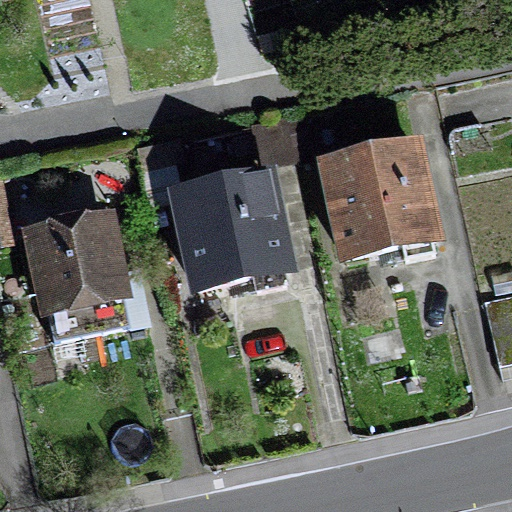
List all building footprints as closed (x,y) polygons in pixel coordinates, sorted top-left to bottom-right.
[(425,240),(411,165),(331,181),(345,255),(425,240)] [(0,181),(0,242),(9,242),(0,181)] [(280,276),(266,204),(187,219),(201,291),(280,276)] [(123,331),(105,238),(42,250),(60,343),(123,331)] [(511,300),(484,307),(498,366),(511,362),(511,300)]
